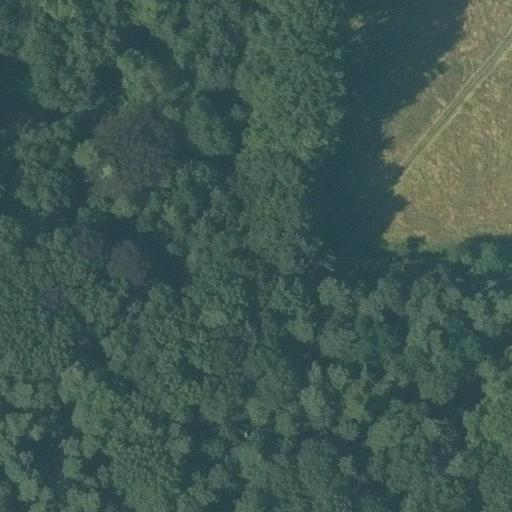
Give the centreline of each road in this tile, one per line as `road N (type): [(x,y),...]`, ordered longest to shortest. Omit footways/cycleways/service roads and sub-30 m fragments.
road 1 (track): [(511,406),(46,306)]
road 2 (track): [(47,511),(53,428),(46,306)]
